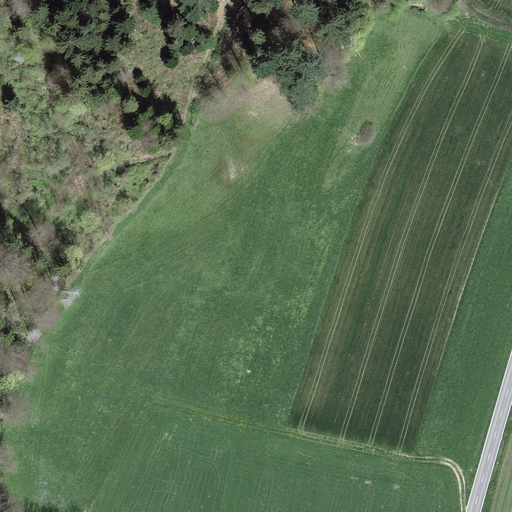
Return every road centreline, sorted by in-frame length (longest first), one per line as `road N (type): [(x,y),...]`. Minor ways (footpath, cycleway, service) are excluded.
road 1 (track): [(294,434),(447,462),(460,474),(464,511)]
road 2 (secondary): [(473,511),(511,376)]
